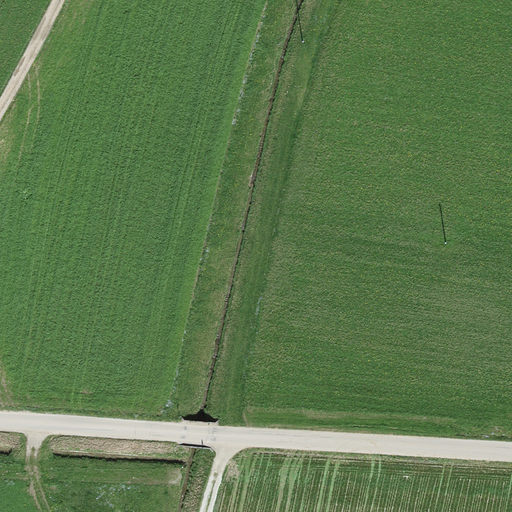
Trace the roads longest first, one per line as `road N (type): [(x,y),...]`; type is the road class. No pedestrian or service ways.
road 1 (unclassified): [(0,420),(511,449)]
road 2 (track): [(0,109),(58,0)]
